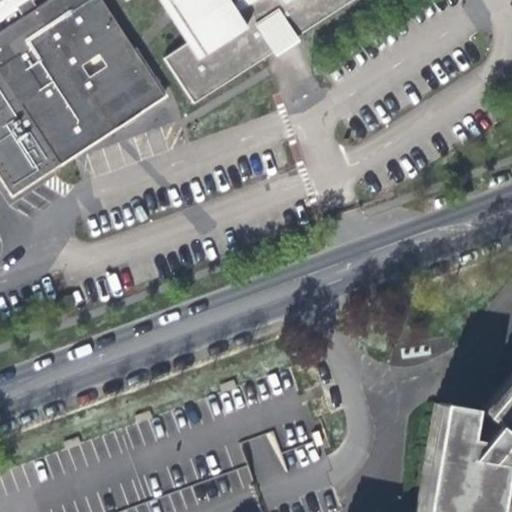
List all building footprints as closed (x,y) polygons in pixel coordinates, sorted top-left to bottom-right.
[(0,0),(0,2),(3,0),(124,0),(125,2),(128,0),(188,0),(208,30),(191,41),(162,59),(191,105),(248,69),(273,53),(267,43),(283,33),(290,42),(355,0),(0,0)] [(29,0),(16,9),(21,18),(0,31),(0,179),(11,195),(162,95),(99,0),(47,0),(34,9),(29,0)] [(3,0),(0,2),(0,19),(16,9),(29,0),(3,0)] [(164,0),(191,41),(208,30),(188,0),(164,0)] [(511,377),(483,412),(493,425),(503,465),(511,466),(511,377)] [(494,511),(503,465),(493,425),(481,439),(466,439),(469,408),(438,402),(419,511),(494,511)]
